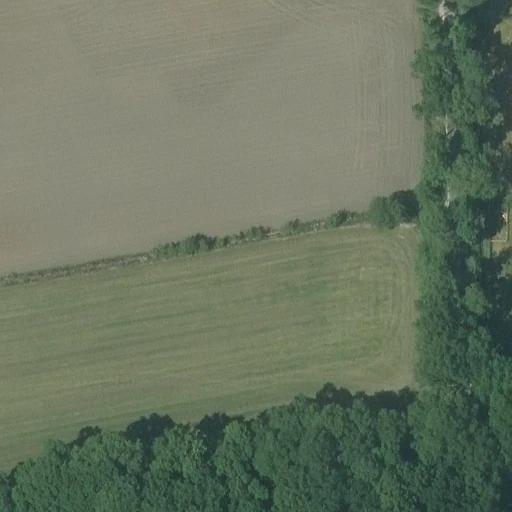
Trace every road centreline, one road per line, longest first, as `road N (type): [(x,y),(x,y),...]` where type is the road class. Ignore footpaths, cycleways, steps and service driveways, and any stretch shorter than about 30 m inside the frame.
road 1 (tertiary): [(464,511),(447,0)]
road 2 (track): [(462,430),(190,460),(0,492)]
